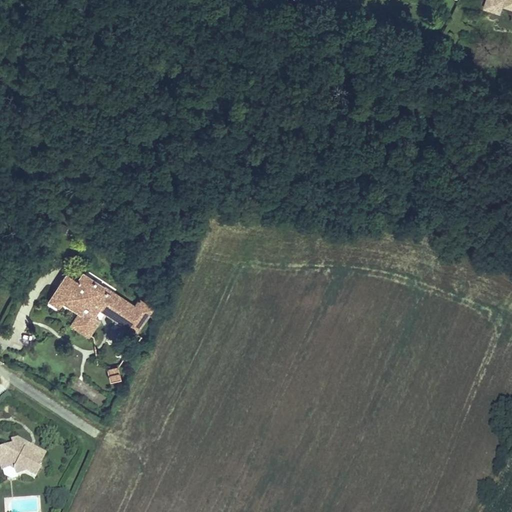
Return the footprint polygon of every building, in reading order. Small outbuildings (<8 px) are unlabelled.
[(511,0),(505,0),(505,3),(496,0),(485,0),(482,11),(498,16),(500,10),(511,14),(511,0)] [(108,285),(85,272),(80,281),(70,275),(54,303),(65,309),(67,306),(70,299),(83,306),(79,313),(83,315),(77,326),(95,336),(105,319),(103,317),(95,313),(99,304),(104,307),(106,304),(113,309),(121,295),(113,291),(113,292),(106,289),(108,285)] [(142,331),(155,311),(143,304),(141,308),(121,295),(113,309),(106,304),(104,307),(99,304),(95,313),(103,317),(107,310),(111,312),(142,331)] [(83,306),(70,299),(67,306),(79,313),(83,306)] [(142,344),(139,343),(132,356),(135,357),(142,344)] [(127,367),(116,370),(119,379),(129,376),(127,367)] [(17,439),(10,442),(13,452),(10,453),(13,462),(21,459),(25,470),(32,467),(42,472),(46,463),(44,462),(51,447),(44,443),(41,449),(30,444),(30,437),(23,433),(18,435),(17,439)] [(44,443),(30,437),(30,444),(41,449),(44,443)] [(10,442),(2,444),(9,463),(13,462),(10,453),(13,452),(10,442)]
